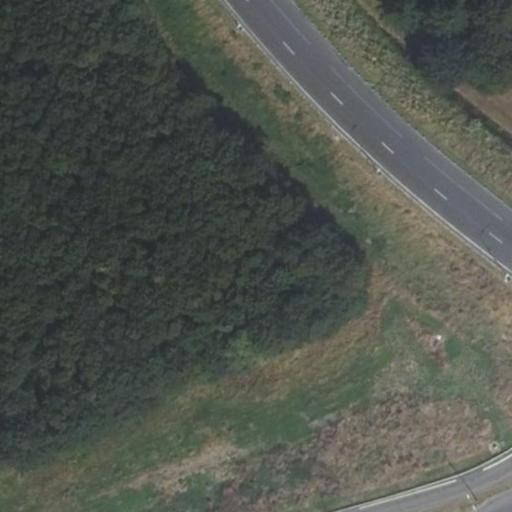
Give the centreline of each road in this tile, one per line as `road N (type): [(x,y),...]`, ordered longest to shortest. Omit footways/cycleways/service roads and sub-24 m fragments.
road 1 (motorway): [(511,245),(297,61),(249,0)]
road 2 (secondary): [(511,467),(383,511)]
